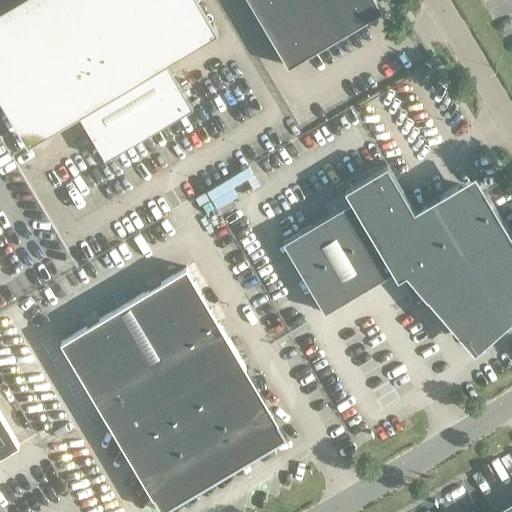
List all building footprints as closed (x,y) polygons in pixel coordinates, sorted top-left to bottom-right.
[(30,0),(0,18),(0,58),(45,134),(79,113),(106,158),(193,106),(167,62),(201,41),(177,0),(30,0)] [(258,0),(298,67),(393,11),(386,0),(258,0)] [(461,323),(511,303),(511,236),(485,191),(458,184),(414,209),(387,163),(345,188),(352,200),(283,241),(324,311),(401,265),(427,297),(441,288),(461,323)] [(265,403),(257,389),(259,388),(224,329),(223,329),(216,317),(217,317),(216,315),(215,316),(208,303),(208,301),(207,302),(199,290),(200,289),(199,288),(191,276),(192,275),(191,274),(166,289),(166,290),(154,297),(153,296),(104,326),(105,327),(92,334),(92,333),(66,348),(133,463),(135,462),(141,472),(140,472),(142,476),(162,511),(177,511),(223,485),(224,481),(232,477),(236,477),(292,444),(267,402),(265,403)] [(0,454),(19,444),(0,412),(0,454)]
